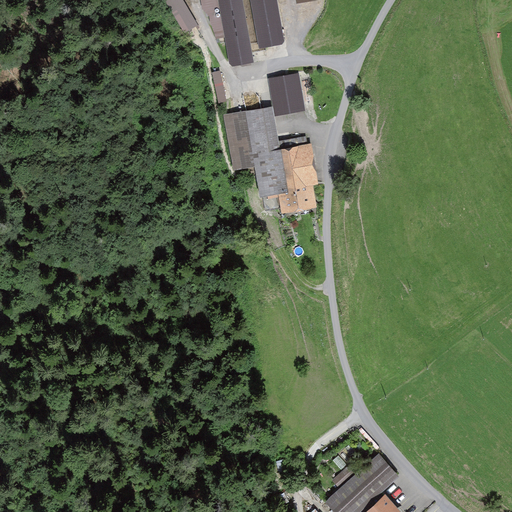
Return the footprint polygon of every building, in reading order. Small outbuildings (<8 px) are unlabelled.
[(198,24),(183,0),(165,0),(184,32),(198,24)] [(236,0),(215,0),(226,62),(246,59),(236,0)] [(270,0),(248,0),(257,44),(279,40),(270,0)] [(220,70),(212,72),(219,102),(227,101),(220,70)] [(293,73),(266,77),(272,112),(299,107),(293,73)] [(305,97),(307,97),(308,97),(310,97),(311,96),(312,95),(312,94),(312,92),(312,91),(311,89),(310,89),(308,88),(307,88),(305,89),(304,90),(303,91),(303,93),(303,94),(304,96),(305,97)] [(307,106),(308,107),(310,107),(311,107),(313,106),(314,105),(314,103),(314,102),(314,100),(313,99),(311,98),(310,98),(309,98),(307,98),(306,99),(305,101),(305,102),(305,104),(306,105),(307,106)] [(267,106),(222,113),(230,164),(252,160),(257,191),(274,188),(277,209),(310,204),(306,180),(311,179),(305,143),(273,148),(267,106)] [(373,454),(323,500),(333,511),(349,511),(391,474),(373,454)] [(343,465),(328,479),(334,487),(350,472),(343,465)] [(359,511),(396,511),(380,494),(359,511)]
